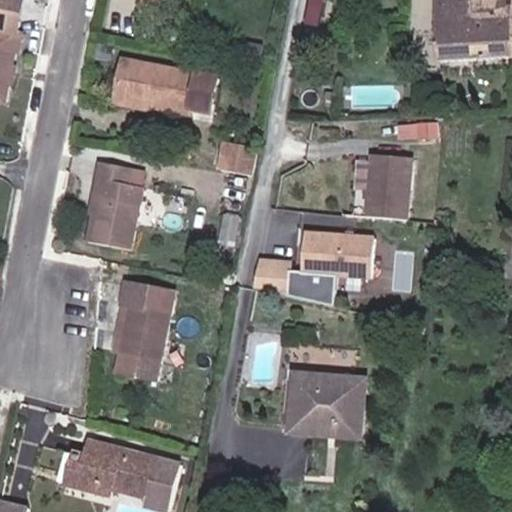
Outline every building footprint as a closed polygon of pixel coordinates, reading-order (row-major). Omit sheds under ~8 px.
[(315,0),(312,24),(329,26),(333,0),(315,0)] [(436,0),(440,64),(511,59),(511,37),(511,26),(475,26),(473,0),(436,0)] [(510,0),(473,0),(475,26),(511,26),(510,0)] [(10,35),(0,33),(0,90),(0,89),(3,73),(10,35)] [(114,62),(107,96),(147,104),(146,110),(183,117),(184,112),(203,115),(208,81),(114,62)] [(3,73),(0,89),(9,91),(12,75),(3,73)] [(147,104),(107,96),(106,105),(146,113),(146,110),(147,104)] [(207,173),(239,178),(244,152),(212,146),(207,173)] [(406,220),(417,158),(380,152),(369,214),(406,220)] [(90,186),(83,225),(80,244),(124,253),(135,192),(132,191),(135,176),(90,166),(86,185),(90,186)] [(79,224),(83,225),(90,186),(86,185),(79,224)] [(224,231),(229,201),(214,198),(209,228),(224,231)] [(378,276),(384,236),(315,226),(309,266),(378,276)] [(382,278),(345,277),(345,289),(391,290),(392,247),(383,246),(382,278)] [(120,361),(108,356),(102,375),(150,391),(176,304),(128,289),(122,311),(134,315),(120,361)] [(122,311),(108,356),(120,361),(134,315),(122,311)] [(297,440),(358,446),(363,395),(302,388),(297,440)] [(135,498),(146,459),(78,439),(72,455),(53,449),(44,481),(88,494),(91,486),(135,498)] [(5,497),(1,511),(35,511),(38,505),(5,497)]
